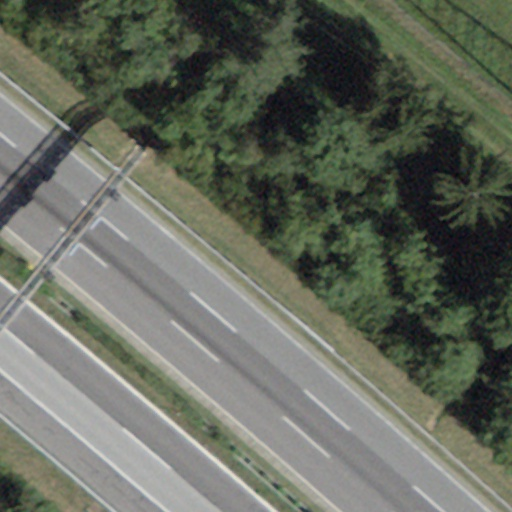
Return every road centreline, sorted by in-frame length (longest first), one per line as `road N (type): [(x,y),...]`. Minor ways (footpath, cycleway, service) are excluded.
road 1 (motorway): [(414,511),(0,158)]
road 2 (motorway): [(0,332),(216,511)]
road 3 (track): [(511,147),(340,0)]
